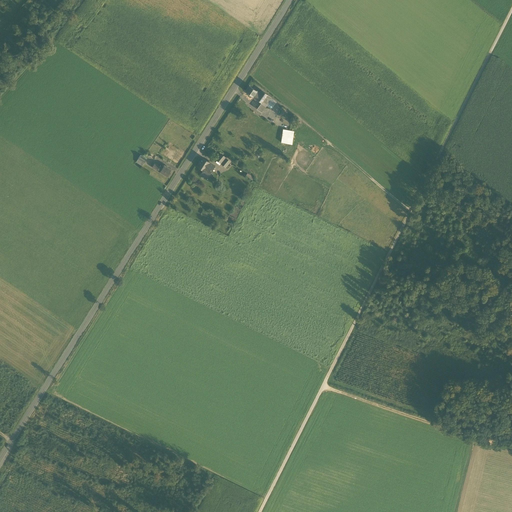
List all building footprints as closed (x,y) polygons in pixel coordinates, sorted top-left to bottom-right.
[(245,91),(261,103),(267,95),(262,91),(260,94),(249,86),(245,91)] [(256,109),(261,113),(266,106),(272,98),(267,95),(261,103),(256,109)] [(276,101),(272,98),(266,106),(271,109),(276,101)] [(281,143),(291,145),(293,131),(283,129),(281,143)] [(216,160),(225,167),(230,162),(221,154),(216,160)] [(197,166),(203,170),(204,171),(209,163),(202,158),(197,166)] [(214,166),(209,163),(204,171),(203,170),(202,173),(207,177),(211,170),(210,170),(211,168),(212,169),(214,166)] [(152,167),(160,172),(162,168),(154,164),(152,167)] [(164,165),(162,168),(160,172),(159,173),(167,177),(171,170),(164,165)]
